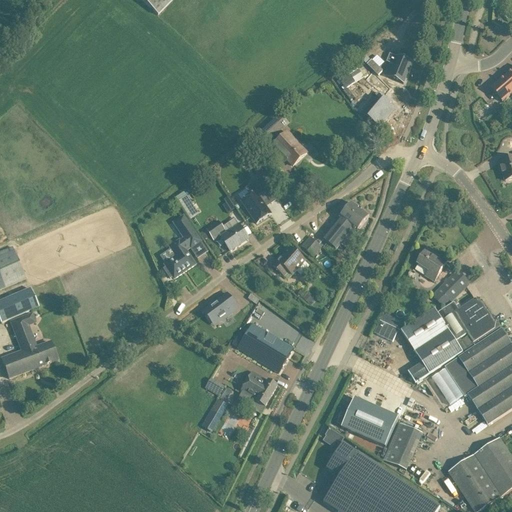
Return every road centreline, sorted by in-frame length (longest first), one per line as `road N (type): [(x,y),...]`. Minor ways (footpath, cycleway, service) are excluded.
road 1 (unclassified): [(0,436),(29,423),(378,161),(420,154)]
road 2 (secondary): [(251,511),(420,154)]
road 3 (tertiary): [(511,250),(482,199),(420,154)]
